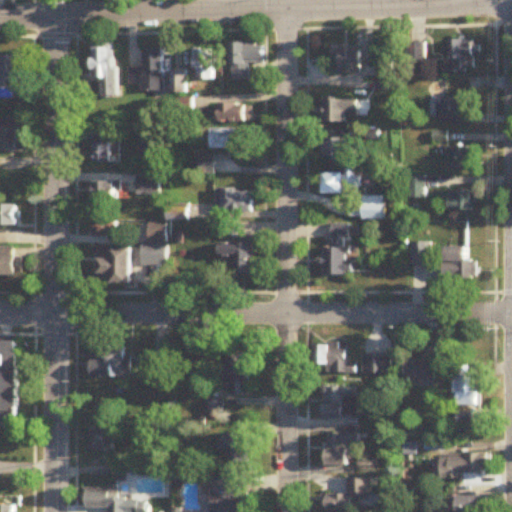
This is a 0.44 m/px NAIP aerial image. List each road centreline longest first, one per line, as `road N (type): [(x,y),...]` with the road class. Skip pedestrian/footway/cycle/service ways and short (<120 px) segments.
road 1 (residential): [(511,312),(0,311)]
road 2 (tertiary): [(464,0),(54,18)]
road 3 (residential): [(284,10),(287,313)]
road 4 (tertiary): [(54,18),(54,312)]
road 5 (tertiary): [(54,312),(53,511)]
road 6 (residential): [(287,313),(287,511)]
